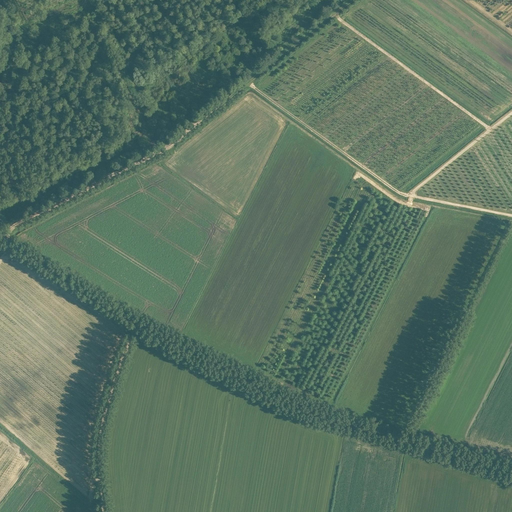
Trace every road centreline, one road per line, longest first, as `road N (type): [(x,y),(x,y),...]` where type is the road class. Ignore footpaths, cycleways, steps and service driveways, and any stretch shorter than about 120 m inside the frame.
road 1 (track): [(511,470),(334,416),(0,234)]
road 2 (track): [(352,0),(161,150),(0,230)]
road 3 (track): [(511,111),(406,195),(246,82)]
road 4 (track): [(104,511),(100,432),(138,316)]
road 5 (track): [(489,129),(335,15)]
